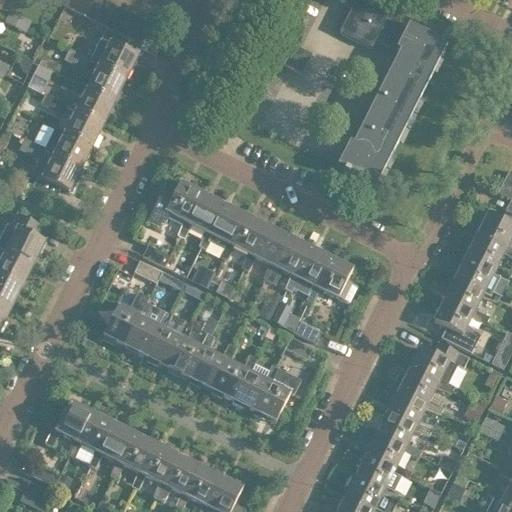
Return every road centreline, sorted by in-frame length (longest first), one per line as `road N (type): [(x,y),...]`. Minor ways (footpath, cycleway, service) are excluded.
road 1 (residential): [(0,417),(146,127)]
road 2 (residential): [(414,262),(146,127)]
road 3 (residential): [(280,511),(414,262)]
road 4 (residential): [(414,262),(485,127)]
